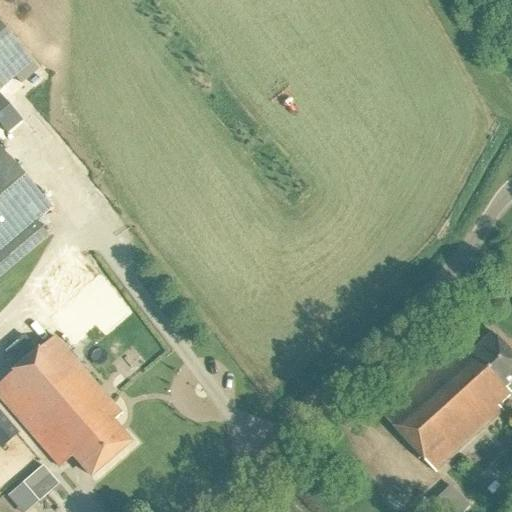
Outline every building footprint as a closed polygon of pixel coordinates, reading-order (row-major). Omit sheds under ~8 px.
[(0,85),(12,75),(20,85),(36,71),(0,29),(0,85)] [(0,275),(45,237),(32,223),(48,209),(0,153),(0,275)] [(505,389),(511,382),(511,354),(493,334),(472,354),(461,343),(381,418),(434,475),(501,412),(497,407),(510,395),(505,389)] [(88,476),(126,444),(107,422),(117,413),(52,337),(0,381),(0,399),(12,413),(58,466),(70,456),(88,476)] [(38,503),(58,486),(42,468),(23,485),(38,503)]
